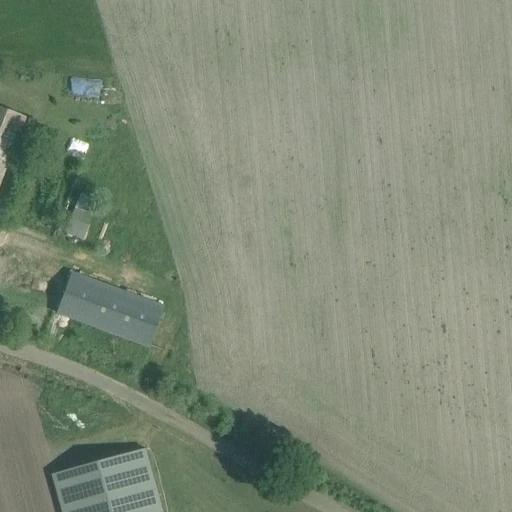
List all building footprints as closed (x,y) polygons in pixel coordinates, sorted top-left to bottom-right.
[(133,119),(170,117),(169,84),(132,86),(133,119)] [(0,180),(25,116),(0,106),(0,180)] [(77,192),(65,234),(84,239),(96,198),(77,192)] [(163,306),(0,245),(0,291),(148,346),(163,306)] [(164,511),(147,448),(53,474),(63,511),(164,511)]
